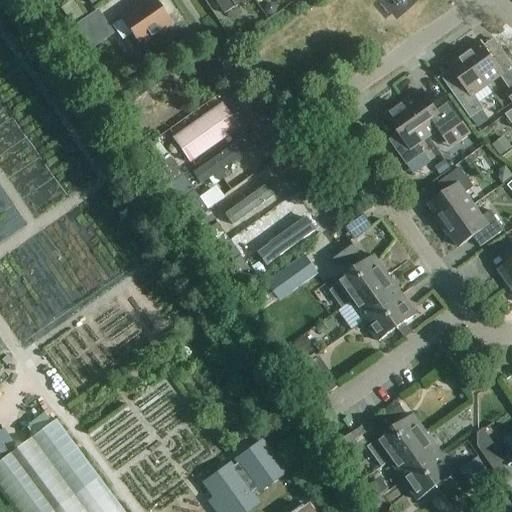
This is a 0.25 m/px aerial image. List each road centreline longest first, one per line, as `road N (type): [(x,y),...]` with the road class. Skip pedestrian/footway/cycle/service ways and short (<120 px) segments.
road 1 (residential): [(322,107),(481,0)]
road 2 (unknown): [(21,371),(123,511)]
road 3 (residential): [(331,407),(464,307)]
road 4 (residential): [(464,307),(371,178)]
road 5 (residential): [(371,178),(319,212),(267,137)]
